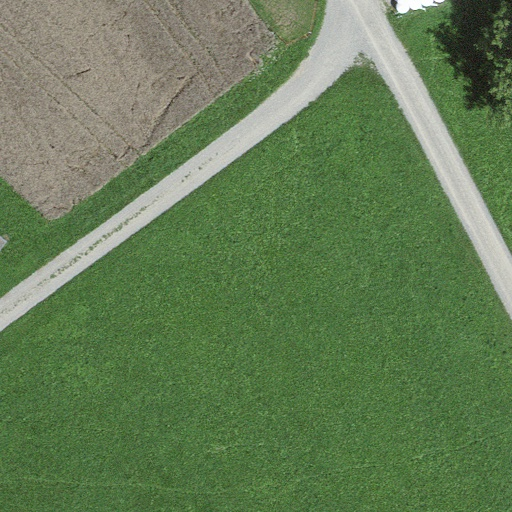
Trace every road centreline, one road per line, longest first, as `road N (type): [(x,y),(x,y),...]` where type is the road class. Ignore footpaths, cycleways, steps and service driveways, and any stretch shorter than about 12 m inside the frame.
road 1 (track): [(377,16),(0,301)]
road 2 (track): [(368,0),(511,250)]
